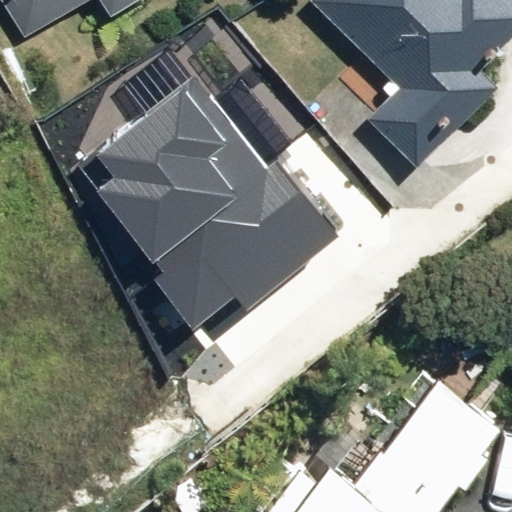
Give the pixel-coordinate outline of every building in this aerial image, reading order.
[(0,0),(0,4),(6,0),(13,10),(6,14),(27,43),(86,0),(88,0),(104,22),(134,0),(0,0)] [(314,0),(309,6),(396,91),(362,125),(412,175),(431,155),(448,139),(476,110),(493,93),(471,71),(511,29),(511,5),(506,0),(314,0)] [(362,286),(277,185),(154,289),(239,390),(362,286)] [(511,318),(496,335),(511,349),(511,318)] [(170,441),(220,395),(195,368),(145,414),(170,441)] [(491,436),(429,387),(342,498),(319,480),(312,489),(294,475),(265,511),(434,511),(453,489),(457,492),(478,466),(471,460),(491,436)]
